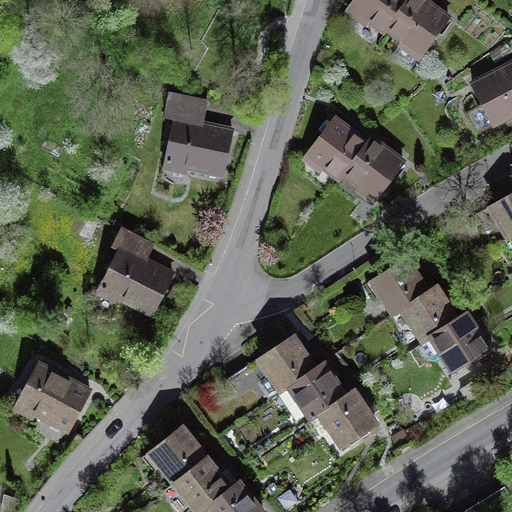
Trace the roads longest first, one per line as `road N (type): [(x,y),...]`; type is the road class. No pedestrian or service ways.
road 1 (residential): [(216,309),(282,297),(511,157)]
road 2 (residential): [(314,0),(216,309)]
road 3 (residential): [(216,309),(178,374),(56,511)]
road 4 (residential): [(365,511),(511,421)]
